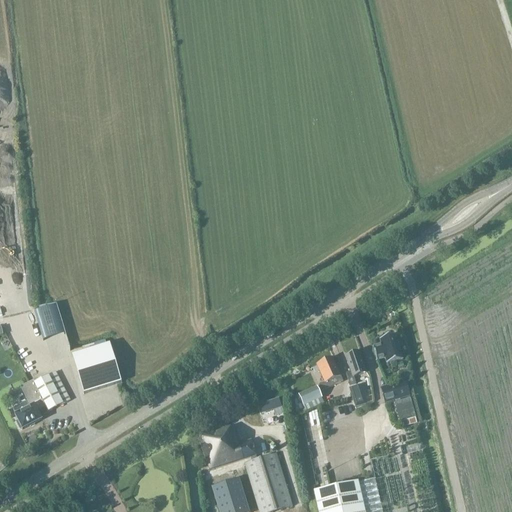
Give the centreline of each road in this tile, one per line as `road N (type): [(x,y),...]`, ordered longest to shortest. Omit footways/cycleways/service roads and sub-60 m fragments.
road 1 (tertiary): [(0,502),(511,184)]
road 2 (track): [(162,0),(196,333),(217,368)]
road 3 (track): [(463,511),(410,280),(394,258)]
